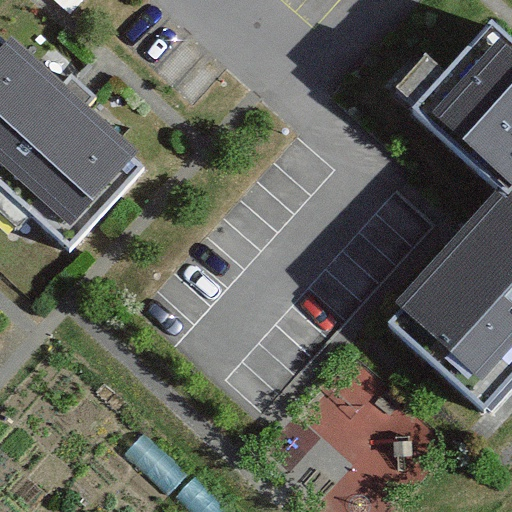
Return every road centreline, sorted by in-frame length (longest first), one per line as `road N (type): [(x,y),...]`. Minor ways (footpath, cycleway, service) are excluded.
road 1 (residential): [(194,371),(371,174),(295,100)]
road 2 (residential): [(295,100),(184,0)]
road 3 (residential): [(295,100),(387,0)]
